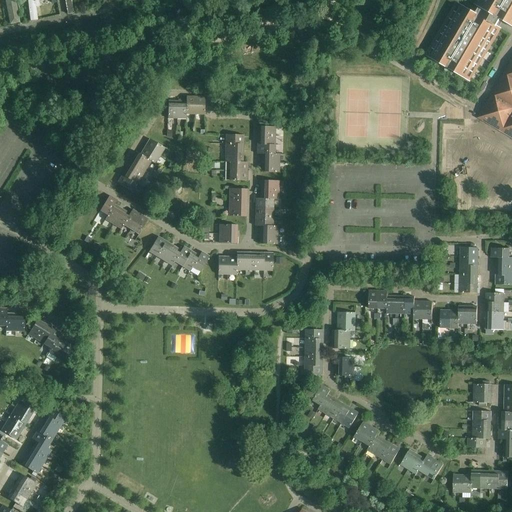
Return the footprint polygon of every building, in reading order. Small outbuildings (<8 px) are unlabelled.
[(32,0),(28,1),(31,21),(38,20),(34,0),(32,0)] [(504,22),(511,26),(511,0),(477,0),(474,6),(471,11),(456,3),(426,55),(469,81),(502,25),(504,22)] [(19,21),(15,1),(8,2),(12,23),(19,21)] [(511,65),(482,117),(511,134),(511,65)] [(195,114),(195,96),(186,96),(186,101),(186,114),(195,114)] [(195,96),(195,114),(204,114),(204,97),(195,96)] [(177,118),(177,100),(168,100),(168,118),(177,118)] [(186,114),(186,101),(177,100),(177,118),(186,118),(186,114)] [(257,135),(274,136),(275,127),(257,126),(257,135)] [(225,143),(243,144),(243,135),(225,134),(225,143)] [(274,145),(274,136),(257,135),(257,144),(274,145)] [(144,146),(160,156),(164,148),(149,138),(144,146)] [(242,153),(243,144),(225,143),(225,153),(242,153)] [(274,154),(274,145),(257,144),(256,154),(261,154),(274,154)] [(155,164),(160,156),(144,146),(140,154),(139,154),(151,161),(150,161),(155,164)] [(139,154),(140,154),(135,152),(131,160),(146,169),(150,161),(151,161),(139,154)] [(242,162),(242,153),(225,153),(225,162),(229,162),(242,162)] [(279,154),(274,154),(261,154),(261,163),(279,163),(279,154)] [(141,177),(146,169),(131,160),(126,168),(141,177)] [(247,162),(242,162),(229,162),(229,170),(247,171),(247,162)] [(278,173),(279,163),(261,163),(261,172),(278,173)] [(137,184),(141,177),(126,168),(122,175),(137,184)] [(246,181),(247,171),(229,170),(229,180),(246,181)] [(132,192),(137,184),(122,175),(117,183),(132,192)] [(260,190),(278,191),(278,181),(260,180),(260,190)] [(228,198),(246,198),(246,189),(229,188),(228,198)] [(278,200),(278,191),(260,190),(260,198),(260,199),(273,199),(278,200)] [(114,204),(114,205),(117,200),(109,195),(99,211),(107,215),(114,204)] [(246,207),(246,198),(228,198),(228,207),(246,207)] [(260,199),(260,198),(255,198),(255,208),(273,208),(273,199),(260,199)] [(122,209),(114,205),(114,204),(107,215),(105,220),(112,224),(122,209)] [(245,216),(246,207),(228,207),(228,216),(245,216)] [(272,217),(273,208),(255,208),(254,217),(272,217)] [(129,214),(129,213),(122,209),(112,224),(120,229),(123,225),(129,214)] [(130,229),(140,214),(132,209),(129,213),(129,214),(123,225),(130,229)] [(140,214),(130,229),(138,234),(147,219),(140,214)] [(272,226),(272,217),(254,217),(254,226),(259,226),(272,226)] [(219,233),(236,234),(236,225),(219,224),(219,233)] [(277,226),(272,226),(259,226),(259,235),(276,235),(277,226)] [(236,243),(236,234),(219,233),(218,243),(236,243)] [(276,244),(276,235),(259,235),(258,244),(276,244)] [(156,256),(165,241),(158,237),(148,251),(156,256)] [(164,261),(173,246),(165,241),(156,256),(164,261)] [(181,251),(173,246),(164,261),(172,266),(175,262),(174,262),(181,251)] [(182,266),(191,251),(184,246),(181,251),(174,262),(175,262),(182,266)] [(460,257),(478,257),(478,248),(460,248),(460,257)] [(496,258),(509,258),(509,249),(491,248),(491,258),(496,258)] [(199,256),(199,255),(191,251),(182,266),(190,271),(192,267),(199,256)] [(192,267),(200,272),(209,257),(201,252),(199,255),(199,256),(192,267)] [(245,270),(245,253),(236,252),(236,257),(236,270),(245,270)] [(254,271),(254,253),(245,253),(245,270),(254,271)] [(263,271),(263,253),(254,253),(254,271),(263,271)] [(263,253),(263,271),(272,271),(273,253),(263,253)] [(227,275),(227,257),(218,256),(217,274),(227,275)] [(236,257),(227,257),(227,275),(236,275),(236,270),(236,257)] [(477,266),(478,257),(460,257),(460,266),(477,266)] [(511,258),(509,258),(496,258),(496,267),(511,267),(511,258)] [(477,275),(477,266),(460,266),(460,275),(477,275)] [(511,276),(511,267),(496,267),(496,276),(511,276)] [(146,276),(139,272),(136,278),(142,282),(146,276)] [(477,284),(477,275),(460,275),(460,284),(477,284)] [(511,285),(511,276),(496,276),(495,285),(511,285)] [(477,293),(477,284),(460,284),(459,293),(477,293)] [(378,309),(378,291),(369,291),(368,309),(378,309)] [(387,296),(387,291),(378,291),(378,309),(386,309),(387,309),(387,296)] [(486,303),(504,303),(504,294),(486,293),(486,303)] [(396,296),(387,296),(387,309),(386,309),(386,314),(396,314),(396,296)] [(405,314),(405,297),(396,296),(396,314),(405,314)] [(414,315),(414,301),(414,297),(405,297),(405,314),(413,315),(414,315)] [(423,320),(423,302),(414,301),(414,315),(413,315),(413,319),(423,320)] [(423,302),(423,320),(432,320),(432,302),(423,302)] [(503,312),(504,303),(486,303),(486,312),(503,312)] [(467,324),(468,306),(458,306),(458,311),(459,311),(458,324),(467,324)] [(468,306),(467,324),(477,324),(477,307),(468,306)] [(449,328),(449,311),(440,311),(440,328),(449,328)] [(459,311),(458,311),(449,311),(449,328),(458,329),(458,324),(459,311)] [(503,321),(503,312),(486,312),(486,321),(503,321)] [(15,313),(6,313),(6,326),(5,326),(5,331),(15,331),(15,313)] [(15,313),(15,331),(24,332),(24,313),(15,313)] [(338,322),(355,322),(355,313),(338,313),(338,322)] [(36,340),(45,325),(37,320),(28,335),(36,340)] [(503,330),(503,321),(486,321),(485,330),(503,330)] [(355,331),(355,322),(338,322),(337,331),(350,331),(355,331)] [(43,344),(52,329),(45,325),(36,340),(43,344)] [(58,338),(60,334),(52,329),(43,344),(51,349),(58,338)] [(306,339),(323,339),(323,330),(306,330),(306,339)] [(337,331),(332,330),(332,340),(350,340),(350,331),(337,331)] [(302,348),(304,334),(294,333),(292,347),(302,348)] [(65,343),(58,338),(51,349),(48,353),(56,358),(65,343)] [(323,348),(323,339),(306,339),(305,348),(323,348)] [(350,349),(350,340),(332,340),(332,349),(350,349)] [(65,343),(56,358),(64,363),(73,348),(65,343)] [(323,357),(323,348),(305,348),(305,357),(323,357)] [(322,366),(323,357),(305,357),(305,366),(322,366)] [(336,367),(354,367),(354,358),(337,357),(336,367)] [(322,376),(322,366),(305,366),(305,375),(322,376)] [(354,376),(354,367),(336,367),(336,376),(354,376)] [(474,394),(491,394),(492,385),(474,385),(474,394)] [(328,394),(328,395),(330,391),(322,386),(313,401),(321,405),(321,406),(328,394)] [(335,399),(328,395),(328,394),(321,406),(321,405),(318,409),(326,414),(335,399)] [(491,403),(491,394),(474,394),(474,403),(479,403),(479,407),(487,407),(487,403),(491,403)] [(334,419),(343,404),(335,399),(326,414),(334,419)] [(15,408),(30,417),(35,409),(20,400),(15,408)] [(341,423),(350,408),(343,404),(334,419),(341,423)] [(26,424),(30,417),(15,408),(10,415),(26,424)] [(46,416),(61,425),(66,417),(51,408),(46,416)] [(350,408),(341,423),(350,428),(359,413),(350,408)] [(473,421),(491,421),(491,412),(473,411),(473,421)] [(511,412),(504,412),(499,412),(499,421),(511,421),(511,412)] [(21,432),(26,424),(10,415),(6,423),(21,432)] [(56,433),(61,425),(46,416),(41,424),(56,433)] [(490,430),(491,421),(473,421),(473,430),(490,430)] [(511,430),(511,421),(499,421),(499,430),(511,430)] [(362,442),(371,427),(363,422),(354,437),(362,442)] [(16,440),(21,432),(6,423),(1,431),(16,440)] [(52,440),(56,433),(41,424),(37,431),(52,440)] [(376,435),(377,436),(379,431),(371,427),(362,442),(369,446),(370,447),(376,435)] [(490,439),(490,430),(473,430),(473,438),(473,439),(486,439),(490,439)] [(511,439),(511,430),(499,430),(499,440),(503,440),(503,439),(511,439)] [(47,448),(52,440),(37,431),(32,439),(36,441),(47,448)] [(384,440),(377,436),(376,435),(370,447),(369,446),(367,451),(375,456),(384,440)] [(473,439),(473,438),(468,438),(468,448),(485,448),(486,439),(473,439)] [(503,449),(511,448),(511,439),(503,439),(503,440),(503,449)] [(383,460),(392,445),(384,440),(375,456),(383,460)] [(52,450),(47,448),(36,441),(31,449),(47,459),(52,450)] [(392,445),(383,460),(391,465),(400,450),(392,445)] [(511,457),(511,448),(503,449),(503,458),(511,457)] [(42,466),(47,459),(31,449),(26,457),(42,466)] [(408,470),(417,455),(409,450),(400,465),(408,470)] [(425,459),(417,455),(408,470),(416,475),(419,471),(418,470),(425,459)] [(426,475),(435,460),(427,455),(425,459),(418,470),(419,471),(426,475)] [(37,474),(42,466),(26,457),(22,465),(37,474)] [(435,460),(426,475),(434,480),(443,465),(435,460)] [(480,489),(481,471),(471,471),(471,475),(472,475),(471,489),(472,489),(480,489)] [(490,489),(490,471),(481,471),(480,489),(490,489)] [(499,489),(499,471),(490,471),(490,489),(499,489)] [(499,471),(499,489),(508,489),(508,472),(499,471)] [(16,482),(32,491),(36,484),(21,474),(16,482)] [(462,493),(462,475),(453,475),(453,493),(462,493)] [(472,475),(471,475),(462,475),(462,493),(472,493),(472,489),(471,489),(472,475)] [(27,499),(32,491),(16,482),(12,490),(27,499)] [(22,507),(27,499),(12,490),(7,498),(22,507)]
